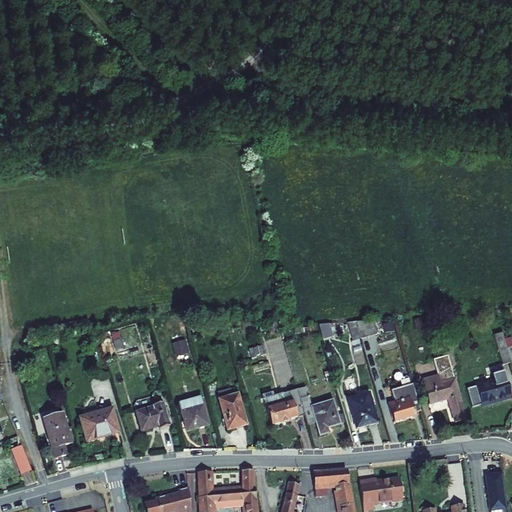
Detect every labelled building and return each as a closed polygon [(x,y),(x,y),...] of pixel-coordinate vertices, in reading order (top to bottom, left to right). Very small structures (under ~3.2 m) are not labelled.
[(363,315),(368,332),(385,327),(381,313),(363,315)] [(332,322),(319,325),(323,337),(335,334),(332,322)] [(494,336),(502,364),(511,361),(506,347),(502,333),(494,336)] [(176,355),(189,353),(187,339),(174,341),(176,355)] [(423,380),(430,406),(449,401),(456,424),(467,421),(448,357),(434,362),(438,376),(423,380)] [(510,398),(506,385),(507,385),(504,373),(491,376),(493,381),(475,386),(475,387),(481,406),(481,407),(510,398)] [(420,412),(412,385),(390,391),(393,403),(387,405),(392,423),(414,417),(413,414),(420,412)] [(481,406),(475,387),(467,390),(472,408),(481,406)] [(306,390),(297,392),(304,417),(307,427),(315,425),(317,433),(338,427),(331,403),(312,408),(306,390)] [(262,402),(270,429),(289,424),(289,422),(304,417),(297,392),(262,402)] [(347,400),(356,430),(376,424),(368,394),(347,400)] [(236,397),(217,403),(225,432),(245,426),(236,397)] [(178,405),(185,433),(208,427),(201,399),(178,405)] [(137,412),(143,432),(160,427),(161,430),(171,427),(163,402),(153,405),(154,407),(137,412)] [(79,419),(86,443),(118,433),(111,409),(79,419)] [(43,421),(54,460),(65,457),(62,447),(70,444),(62,415),(43,421)] [(31,471),(21,447),(12,451),(22,475),(31,471)] [(313,472),(316,488),(329,487),(336,486),(341,511),(352,511),(346,470),(313,472)] [(360,475),(364,506),(379,504),(378,496),(408,492),(405,471),(376,476),(369,477),(368,474),(360,475)] [(196,473),(199,511),(215,511),(215,505),(242,503),(257,502),(256,485),(254,485),(253,472),(241,472),(242,489),(212,491),(210,473),(196,473)] [(502,474),(485,476),(490,511),(507,509),(502,474)] [(290,483),(281,511),(293,511),(301,486),(290,483)] [(316,488),(318,498),(330,496),(329,487),(316,488)] [(189,511),(186,488),(176,491),(177,495),(153,502),(153,504),(148,507),(147,511),(189,511)] [(462,511),(468,510),(466,498),(453,499),(454,507),(440,509),(439,501),(425,503),(426,511),(462,511)] [(257,511),(257,502),(242,503),(242,511),(257,511)]
